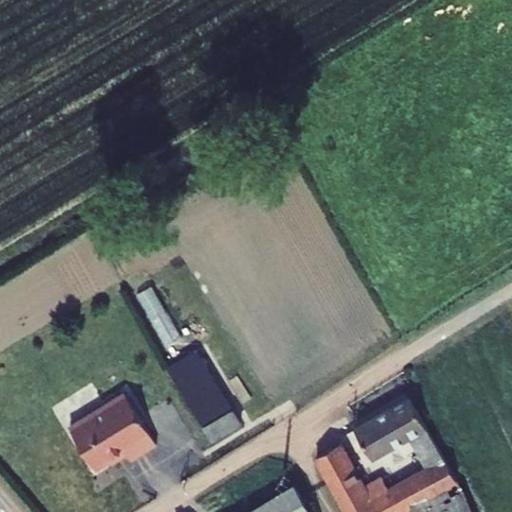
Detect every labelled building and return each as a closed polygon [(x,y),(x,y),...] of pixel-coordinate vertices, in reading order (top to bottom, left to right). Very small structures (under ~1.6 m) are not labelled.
[(166,368),(203,428),(234,408),(197,348),(166,368)] [(70,426),(96,469),(126,450),(131,459),(157,443),(125,392),(70,426)] [(458,481),(410,397),(356,428),(372,457),(410,436),(430,469),(389,491),(381,478),(363,487),(339,444),(316,456),(346,511),(397,511),(412,505),(414,511),(470,511),(470,509),(458,481)] [(212,442),(243,422),(234,408),(203,428),(212,442)] [(250,511),(311,511),(295,485),(250,511)]
